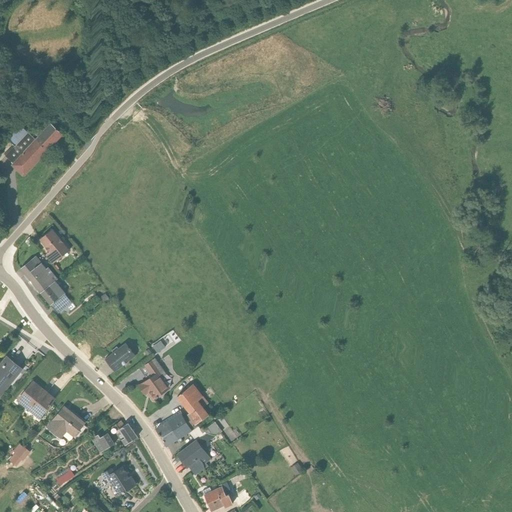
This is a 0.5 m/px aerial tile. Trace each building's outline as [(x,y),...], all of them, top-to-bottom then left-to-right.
[(59,117),(56,121),(66,130),(69,126),(59,117)] [(30,134),(48,150),(62,134),(50,123),(46,127),(40,123),(30,134)] [(48,150),(30,134),(20,125),(7,139),(14,146),(5,156),(13,163),(11,165),(24,176),(48,150)] [(56,231),(39,242),(53,265),(70,254),(56,231)] [(36,257),(21,270),(59,318),(64,314),(68,318),(78,310),(36,257)] [(154,342),(159,352),(177,343),(172,333),(154,342)] [(136,356),(125,343),(119,348),(117,346),(112,350),(114,352),(104,360),(115,372),(136,356)] [(0,396),(20,371),(4,358),(0,363),(0,396)] [(171,388),(163,377),(166,374),(155,358),(139,369),(147,380),(138,387),(142,391),(146,388),(153,401),(171,388)] [(44,395),(31,384),(16,402),(39,419),(55,399),(46,393),(44,395)] [(193,384),(177,397),(190,413),(188,414),(195,424),(196,424),(208,415),(204,407),(209,403),(193,384)] [(84,424),(64,407),(47,428),(61,440),(66,433),(73,437),(84,424)] [(190,428),(181,414),(167,423),(178,440),(199,427),(196,424),(190,428)] [(178,440),(167,423),(156,430),(166,448),(178,440)] [(133,440),(124,425),(113,432),(123,447),(133,440)] [(110,448),(99,434),(89,442),(100,456),(110,448)] [(214,437),(206,434),(177,455),(186,468),(189,467),(195,476),(203,469),(204,465),(211,459),(201,446),(214,437)] [(18,465),(32,450),(23,442),(9,457),(18,465)] [(299,464),(293,466),(296,474),(302,471),(299,464)] [(61,484),(77,473),(72,466),(56,476),(61,484)] [(114,472),(112,469),(101,475),(104,479),(109,477),(120,495),(135,485),(131,478),(129,479),(122,467),(114,472)] [(225,508),(232,505),(228,494),(230,494),(226,483),(221,485),(221,487),(216,489),(224,506),(225,508)] [(224,506),(216,489),(211,491),(210,488),(202,493),(210,511),(224,506)]
